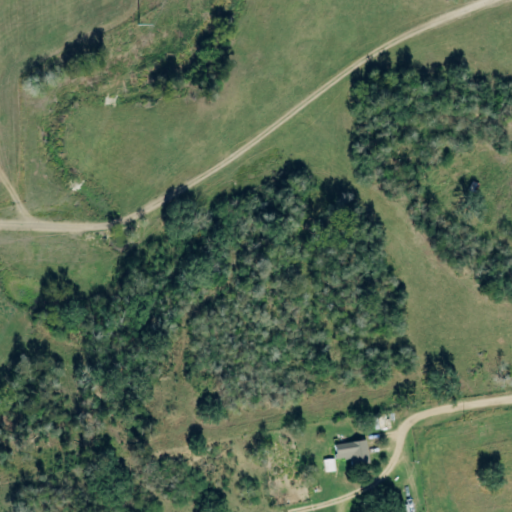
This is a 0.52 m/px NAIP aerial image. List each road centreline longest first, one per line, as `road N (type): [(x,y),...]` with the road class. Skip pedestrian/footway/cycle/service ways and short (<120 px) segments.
road 1 (residential): [(0,243),(134,216),(313,105),(428,10),(457,0)]
road 2 (residential): [(348,470),(444,404),(511,387)]
